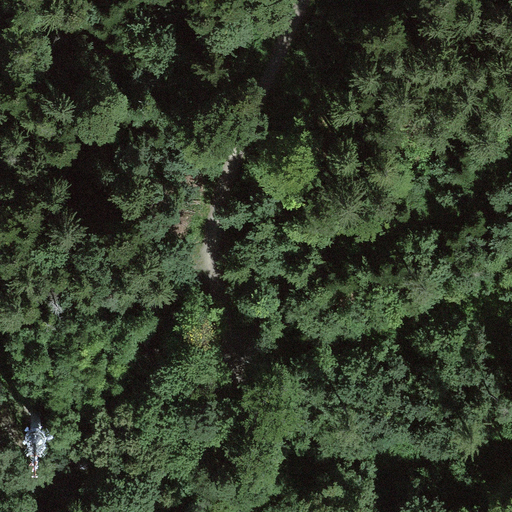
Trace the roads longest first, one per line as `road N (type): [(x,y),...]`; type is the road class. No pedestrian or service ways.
road 1 (track): [(299,4),(212,231),(243,459),(242,511)]
road 2 (track): [(212,231),(154,355)]
